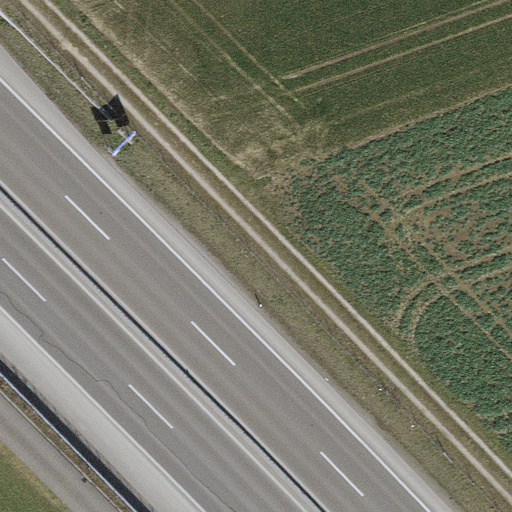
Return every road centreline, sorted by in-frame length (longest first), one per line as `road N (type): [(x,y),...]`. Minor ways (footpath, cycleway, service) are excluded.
road 1 (track): [(511,489),(51,0)]
road 2 (motorway): [(383,511),(0,125)]
road 3 (motorway): [(0,256),(253,511)]
